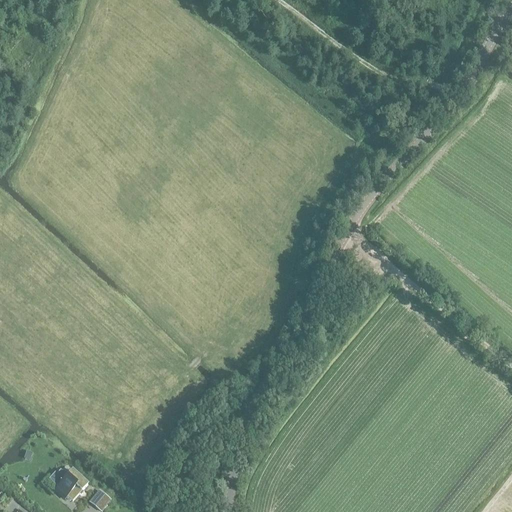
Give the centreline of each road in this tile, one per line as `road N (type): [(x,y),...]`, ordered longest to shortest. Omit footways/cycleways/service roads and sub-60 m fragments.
road 1 (tertiary): [(227,511),(254,407),(335,253),(362,207),(456,98),(511,10)]
road 2 (track): [(343,239),(511,366)]
road 3 (track): [(432,89),(377,74),(277,0)]
